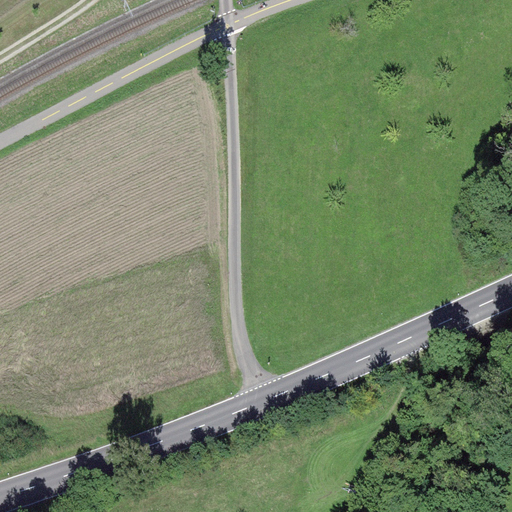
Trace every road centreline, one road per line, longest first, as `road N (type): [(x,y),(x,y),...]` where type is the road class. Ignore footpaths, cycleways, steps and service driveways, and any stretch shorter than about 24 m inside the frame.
road 1 (primary): [(0,500),(265,402),(511,292)]
road 2 (track): [(227,0),(237,305),(265,402)]
road 3 (track): [(0,144),(229,25),(298,0)]
road 4 (track): [(419,334),(421,354),(361,511)]
